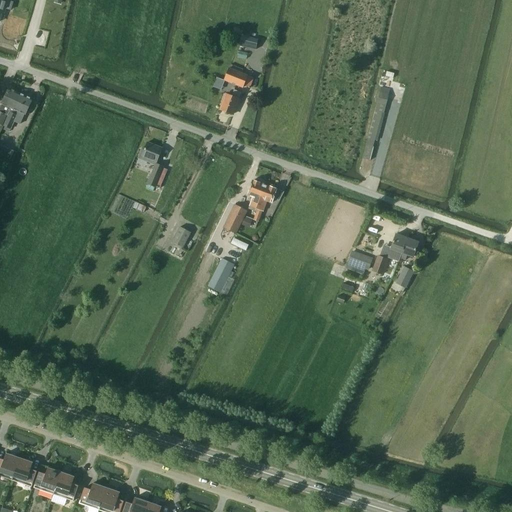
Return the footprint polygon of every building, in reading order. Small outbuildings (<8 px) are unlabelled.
[(242,36),(239,46),(255,50),(256,50),(258,40),(242,36)] [(254,77),(229,68),(223,81),(242,88),(243,86),(250,89),(254,77)] [(381,113),(384,113),(390,90),(380,87),(368,139),(374,141),(381,113)] [(0,125),(1,126),(16,94),(8,90),(1,104),(0,107),(0,125)] [(235,91),(233,97),(229,96),(223,112),(235,116),(238,107),(240,108),(243,101),(239,100),(242,93),(235,91)] [(16,94),(1,126),(2,126),(3,126),(11,129),(14,122),(20,124),(24,115),(25,116),(32,101),(26,98),(16,94)] [(156,164),(162,149),(148,143),(145,149),(143,148),(139,159),(156,166),(148,185),(156,188),(163,167),(156,164)] [(0,145),(0,154),(10,160),(13,154),(14,151),(0,145)] [(366,145),(363,159),(369,160),(373,147),(366,145)] [(257,201),(263,187),(260,185),(259,183),(255,181),(253,183),(251,182),(246,196),(251,198),(247,208),(256,211),(260,202),(257,201)] [(265,187),(263,187),(257,201),(260,202),(256,211),(253,219),(259,222),(265,204),(268,206),(274,191),(272,190),(272,188),(267,186),(265,187)] [(136,203),(133,208),(144,213),(146,207),(136,203)] [(236,235),(241,224),(245,217),(247,212),(234,205),(223,228),(236,235)] [(245,217),(241,224),(247,227),(250,219),(245,217)] [(181,228),(190,232),(193,224),(185,220),(181,228)] [(172,242),(183,248),(190,233),(180,227),(172,242)] [(408,238),(397,234),(391,249),(402,253),(408,238)] [(419,242),(408,238),(402,253),(400,259),(405,261),(407,255),(413,257),(419,242)] [(368,270),(373,259),(352,251),(346,268),(363,274),(365,269),(368,270)] [(382,276),(388,260),(377,256),(371,272),(382,276)] [(221,258),(207,287),(220,293),(235,266),(221,258)] [(414,272),(404,267),(395,284),(405,289),(414,272)] [(339,295),(337,301),(343,303),(345,297),(339,295)] [(0,478),(11,482),(18,459),(5,455),(3,461),(0,460),(0,478)] [(32,464),(18,459),(11,482),(30,488),(36,472),(29,470),(32,464)] [(52,496),(60,473),(46,469),(44,475),(38,473),(32,489),(52,496)] [(73,478),(60,473),(52,496),(72,503),(77,487),(71,484),(73,478)] [(97,511),(105,489),(92,484),(89,491),(83,489),(78,505),(84,507),(83,509),(83,510),(84,511),(83,511),(97,511)] [(118,493),(105,489),(97,511),(98,511),(119,511),(122,502),(116,500),(118,493)] [(143,511),(147,503),(133,498),(131,505),(125,503),(121,511),(143,511)] [(158,511),(160,508),(147,503),(143,511),(158,511)]
